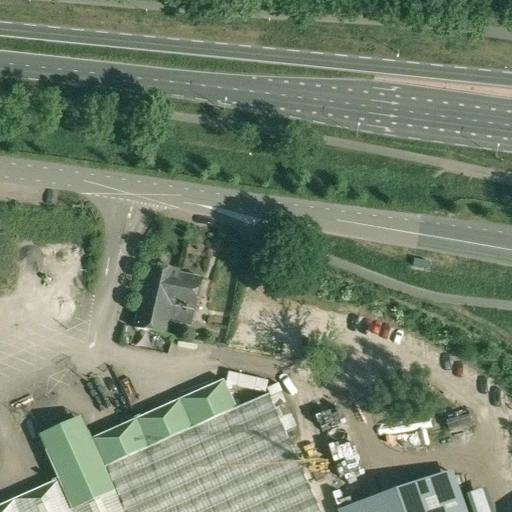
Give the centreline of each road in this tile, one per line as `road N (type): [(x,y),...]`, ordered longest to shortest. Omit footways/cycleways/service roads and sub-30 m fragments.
road 1 (primary): [(0,63),(511,125)]
road 2 (primary): [(511,81),(0,31)]
road 3 (tertiary): [(487,246),(0,169)]
